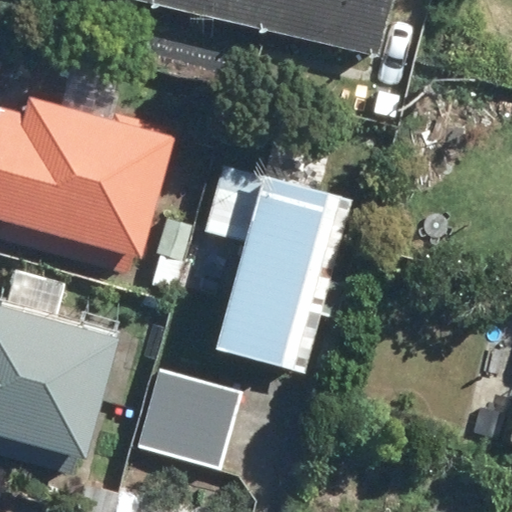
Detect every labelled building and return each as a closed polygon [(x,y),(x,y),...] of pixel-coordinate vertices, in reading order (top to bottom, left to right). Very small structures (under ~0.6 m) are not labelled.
[(386,0),(99,0),(372,63),(386,0)] [(9,49),(0,46),(0,87),(1,88),(9,49)] [(0,232),(1,233),(0,237),(0,244),(121,277),(124,264),(131,266),(165,141),(158,139),(161,130),(109,115),(106,125),(16,100),(11,116),(0,113),(0,232)] [(316,198),(249,180),(200,357),(267,375),(316,198)] [(0,459),(71,479),(108,345),(0,315),(0,459)] [(237,395),(153,372),(131,450),(215,473),(237,395)]
